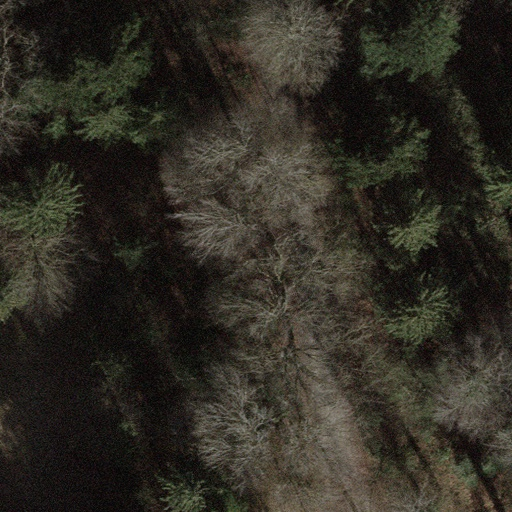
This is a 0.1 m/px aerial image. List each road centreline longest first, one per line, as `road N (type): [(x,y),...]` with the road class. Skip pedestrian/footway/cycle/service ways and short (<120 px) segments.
road 1 (track): [(360,511),(231,0)]
road 2 (track): [(0,59),(138,0)]
